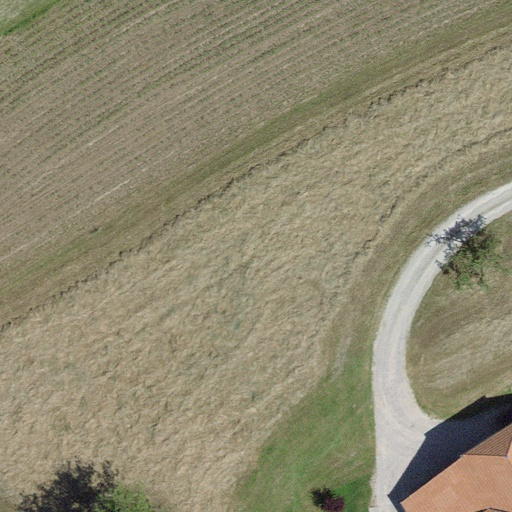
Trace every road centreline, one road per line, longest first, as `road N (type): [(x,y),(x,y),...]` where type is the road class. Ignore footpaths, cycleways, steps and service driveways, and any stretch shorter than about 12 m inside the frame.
road 1 (track): [(511,197),(454,229),(397,315),(389,378),(393,511)]
road 2 (track): [(511,416),(394,442)]
